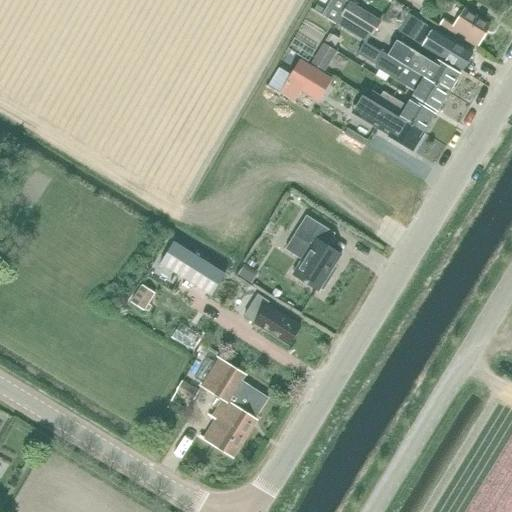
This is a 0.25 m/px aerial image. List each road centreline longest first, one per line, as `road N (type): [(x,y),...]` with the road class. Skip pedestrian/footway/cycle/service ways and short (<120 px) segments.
road 1 (unclassified): [(254,511),(511,88)]
road 2 (unclassified): [(375,511),(511,287)]
road 3 (unclassified): [(203,511),(0,387)]
